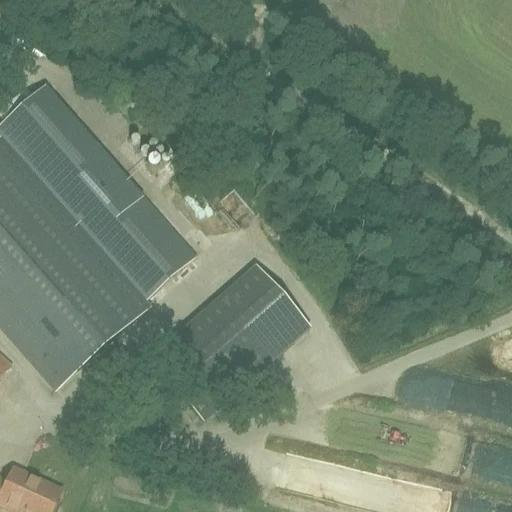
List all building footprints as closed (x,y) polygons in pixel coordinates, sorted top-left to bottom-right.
[(117,175),(44,93),(0,131),(0,325),(58,391),(150,311),(145,305),(194,262),(117,175)] [(309,332),(255,271),(149,364),(203,425),(309,332)] [(0,380),(10,369),(0,359),(0,380)] [(452,506),(455,491),(471,494),(484,488),(511,493),(511,484),(508,484),(505,478),(497,476),(498,470),(492,457),(485,456),(487,445),(367,422),(363,443),(362,441),(327,458),(388,470),(402,496),(400,507),(395,497),(392,511),(448,511),(451,502),(452,506)] [(0,509),(6,511),(53,511),(61,495),(13,473),(7,485),(0,482),(0,509)]
